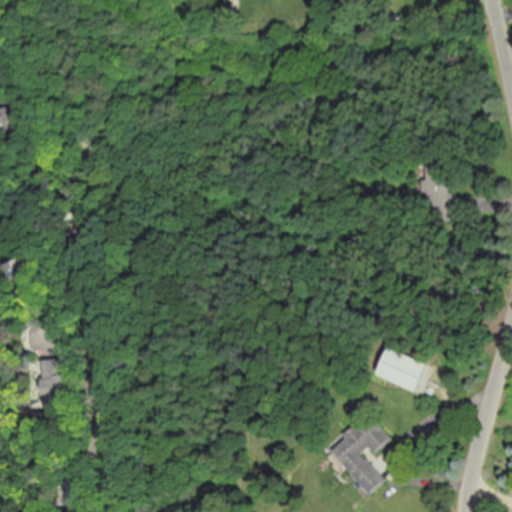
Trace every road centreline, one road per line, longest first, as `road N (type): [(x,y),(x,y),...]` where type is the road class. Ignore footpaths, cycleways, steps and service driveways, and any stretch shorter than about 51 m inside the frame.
road 1 (residential): [(35,0),(79,125),(115,172),(116,186),(96,219),(99,278),(136,511)]
road 2 (residential): [(474,511),(482,456),(511,371)]
